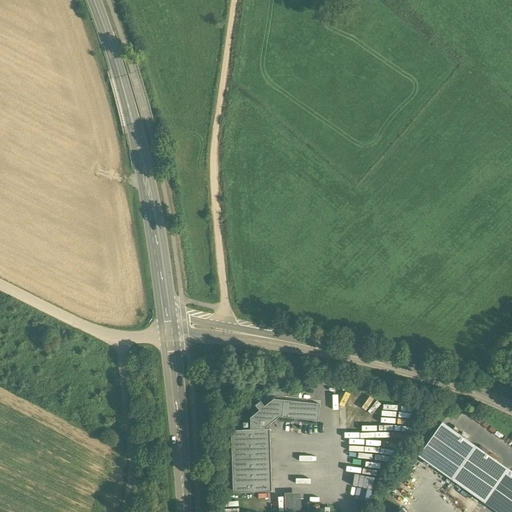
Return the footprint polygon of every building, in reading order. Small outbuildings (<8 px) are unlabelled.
[(348,408),(368,408),(368,396),(349,396),(348,408)] [(264,407),(260,402),(255,406),(259,411),(250,418),(250,430),(266,429),(266,427),(278,417),(282,418),(284,401),(273,399),(264,407)] [(319,404),(284,401),(282,418),(318,422),(319,404)] [(445,423),(420,457),(483,503),(507,469),(445,423)] [(250,430),(242,430),(242,431),(230,431),(233,493),(271,492),(269,429),(266,429),(250,430)] [(300,479),(321,479),(321,462),(326,462),(327,452),(302,452),(302,461),(306,461),(306,469),(300,469),(300,479)] [(511,511),(511,471),(507,469),(483,503),(495,511),(511,511)] [(300,493),(284,493),(285,511),(301,511),(300,493)]
